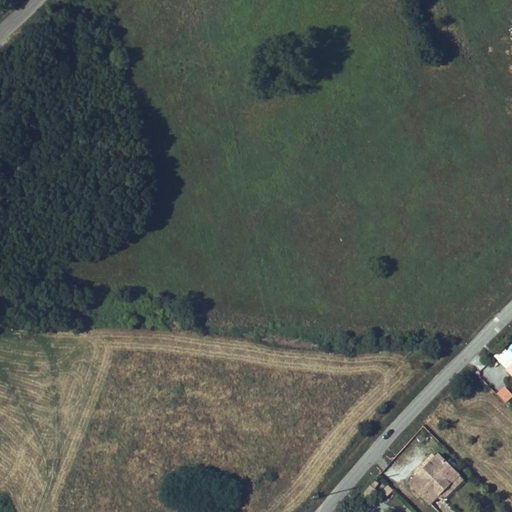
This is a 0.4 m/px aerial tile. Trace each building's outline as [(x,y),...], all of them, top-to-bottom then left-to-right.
[(505,368),(511,361),(511,352),(506,346),(495,357),(505,368)] [(454,473),(434,453),(431,456),(415,472),(406,482),(426,502),(435,493),(454,473)] [(415,472),(431,456),(427,453),(412,469),(415,472)] [(459,477),(454,473),(435,493),(439,497),(459,477)] [(373,480),(371,478),(360,491),(366,497),(373,489),(369,486),(373,480)]
